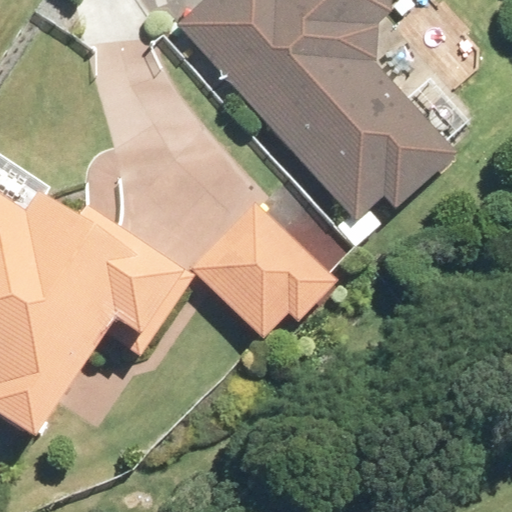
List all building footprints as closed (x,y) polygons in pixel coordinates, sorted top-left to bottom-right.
[(461,171),(380,81),(383,36),(397,25),(398,0),(220,0),(181,36),(349,227),(358,236),(374,223),(387,212),(400,226),(461,171)] [(143,369),(196,295),(123,240),(115,252),(96,238),(85,253),(41,219),(28,237),(0,216),(0,438),(38,468),(121,353),(143,369)] [(257,217),(193,283),(268,357),(292,331),(303,341),(342,303),(257,217)] [(349,227),(338,237),(359,259),(385,236),(374,223),(358,236),(349,227)] [(339,274),(353,259),(333,237),(317,251),(339,274)]
